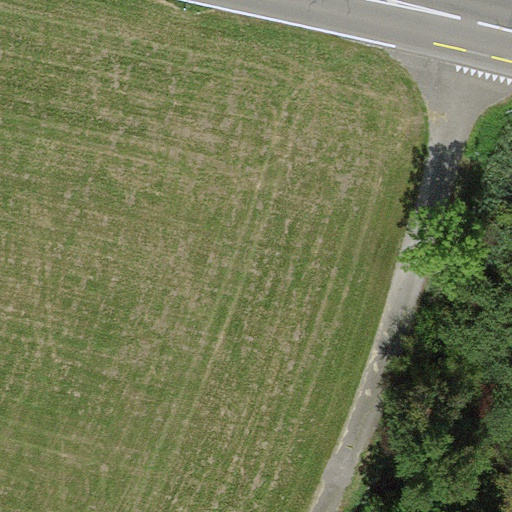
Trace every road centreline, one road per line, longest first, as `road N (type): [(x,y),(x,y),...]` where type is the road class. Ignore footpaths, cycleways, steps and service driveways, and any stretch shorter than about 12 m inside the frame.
road 1 (track): [(324,511),(365,428),(481,25)]
road 2 (primary): [(367,0),(511,34)]
